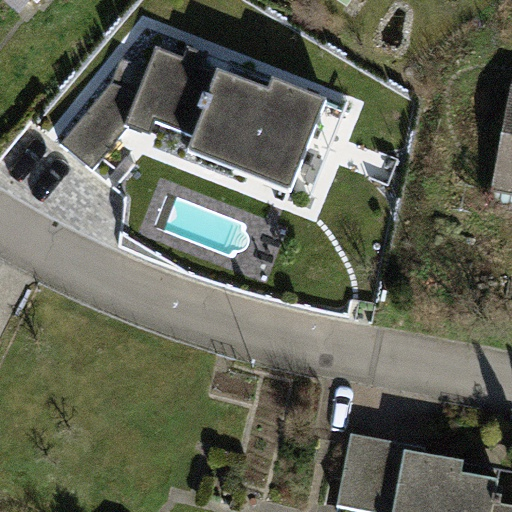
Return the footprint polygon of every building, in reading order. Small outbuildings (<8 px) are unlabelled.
[(0,0),(21,19),(37,0),(0,0)] [(151,70),(127,130),(152,139),(158,123),(196,137),(190,153),(294,194),(328,105),(192,52),(187,62),(166,54),(158,51),(151,70)] [(127,130),(151,70),(123,60),(115,85),(64,146),(94,172),(127,130)] [(511,110),(497,192),(511,194),(511,110)] [(428,451),(355,438),(341,509),(355,511),(511,511),(496,509),(500,487),(488,485),(466,481),(469,467),(427,459),(428,451)]
